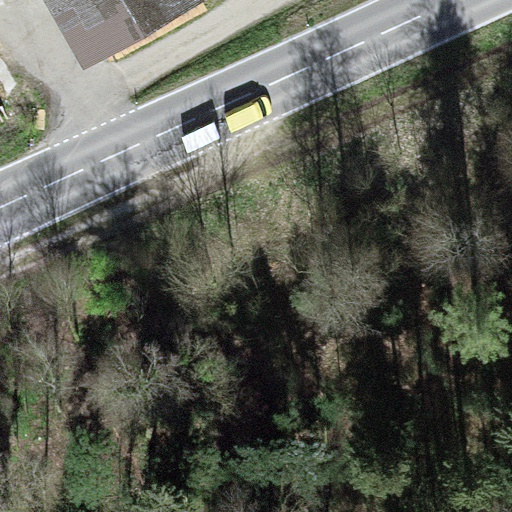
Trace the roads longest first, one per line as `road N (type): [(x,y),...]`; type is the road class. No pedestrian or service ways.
road 1 (track): [(0,297),(511,76)]
road 2 (primary): [(0,207),(451,0)]
